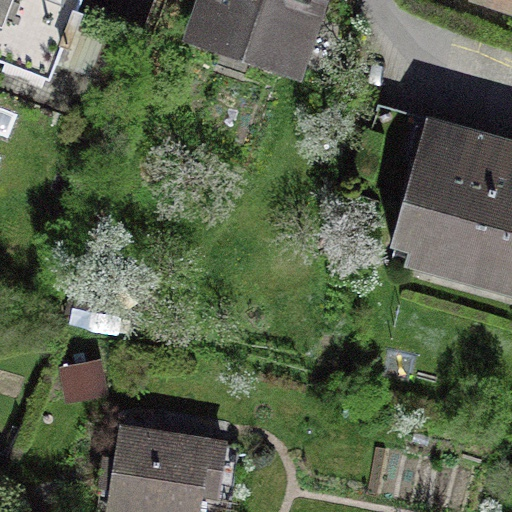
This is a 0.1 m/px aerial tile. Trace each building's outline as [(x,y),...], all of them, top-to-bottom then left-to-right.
[(0,0),(0,43),(60,67),(87,0),(0,0)] [(312,0),(193,0),(184,26),(289,64),(312,0)] [(511,0),(476,0),(511,11),(511,0)] [(511,138),(430,114),(391,248),(511,283),(511,138)] [(215,511),(228,435),(130,419),(114,511),(215,511)]
